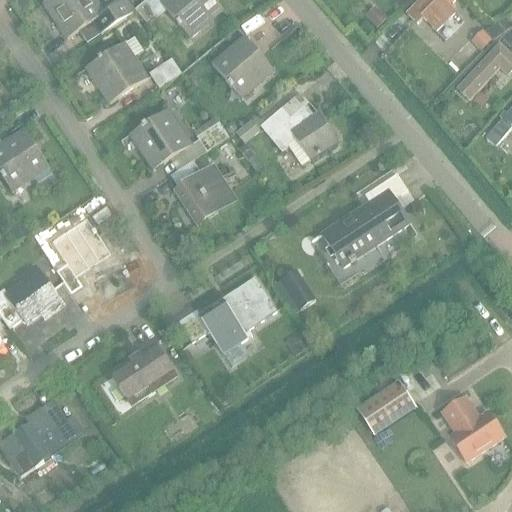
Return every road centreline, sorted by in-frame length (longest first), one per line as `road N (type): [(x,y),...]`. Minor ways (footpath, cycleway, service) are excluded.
road 1 (residential): [(0,26),(170,283),(0,396)]
road 2 (residential): [(511,274),(292,0)]
